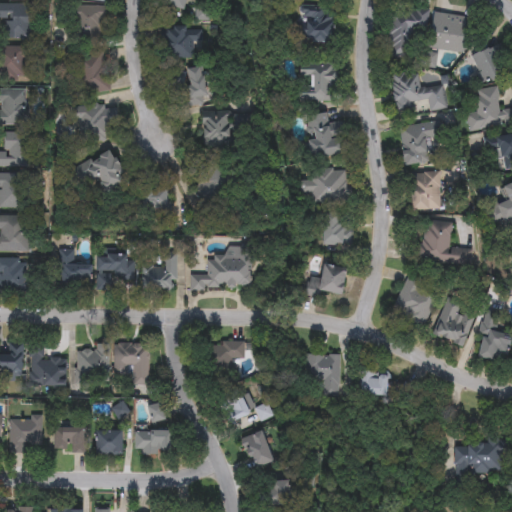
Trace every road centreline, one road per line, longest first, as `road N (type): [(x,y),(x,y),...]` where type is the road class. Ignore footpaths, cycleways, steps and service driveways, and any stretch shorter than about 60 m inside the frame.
road 1 (residential): [(511,391),(474,385),(297,316),(0,314)]
road 2 (residential): [(354,335),(378,274),(383,235),(368,109),(371,0)]
road 3 (residential): [(0,482),(139,479),(223,465)]
road 4 (residential): [(174,314),(186,391),(223,465),(232,511)]
road 5 (residential): [(138,0),(128,41),(142,117),(156,144)]
